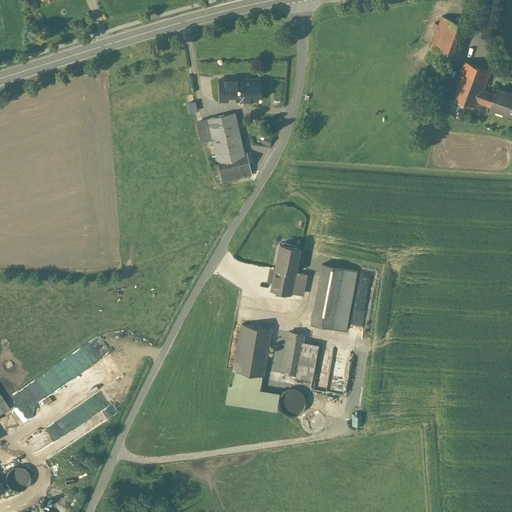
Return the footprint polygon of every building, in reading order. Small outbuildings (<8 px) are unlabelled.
[(461,23),(442,16),(430,48),(456,58),(468,25),(461,23)] [(490,70),(464,60),(451,97),(477,106),(479,101),(483,90),(490,70)] [(243,78),(219,79),(219,100),(226,100),(226,92),(236,92),(236,99),(259,99),(259,98),(260,98),(260,96),(259,96),(259,79),(243,79),(243,78)] [(511,93),(497,88),(494,94),(490,105),(490,106),(495,108),(494,110),(503,113),(504,111),(511,113),(511,93)] [(494,94),(483,90),(479,101),(490,105),(494,94)] [(233,112),(207,118),(208,119),(212,138),(214,150),(239,144),(241,144),(233,112)] [(208,119),(197,122),(202,140),(212,138),(208,119)] [(239,144),(214,150),(216,160),(243,153),(242,153),(241,153),(239,144)] [(216,160),(221,180),(251,173),(246,152),(243,153),(216,160)] [(299,246),(279,243),(274,268),(275,268),(288,270),(294,271),(299,246)] [(356,270),(321,264),(310,323),(345,329),(356,270)] [(288,270),(275,268),(272,281),(286,283),(288,270)] [(286,283),(272,281),(271,289),(284,292),(286,283)] [(270,328),(241,324),(232,369),(262,374),(270,328)] [(312,336),(288,331),(281,370),(304,375),(312,336)] [(75,427),(81,436),(99,424),(93,415),(111,404),(101,389),(124,374),(110,353),(65,382),(89,418),(75,427)] [(319,373),(316,387),(326,389),(328,375),(319,373)] [(291,385),(288,386),(286,386),(284,387),(282,388),(281,389),(279,391),(278,393),(277,395),(276,397),(276,399),(276,401),(276,404),(276,405),(277,407),(278,408),(279,410),(280,412),(283,414),(285,415),(287,416),(290,417),(292,417),(295,416),(297,416),(298,415),(300,414),(302,412),(304,411),(305,409),(306,407),(307,405),(307,403),(307,401),(307,399),(306,397),(306,396),(305,394),(304,392),(302,390),(300,388),(298,387),(296,386),(293,385),(291,385)] [(4,401),(0,394),(0,412),(9,407),(4,401)] [(306,409),(306,424),(322,424),(322,409),(306,409)] [(22,470),(20,469),(17,470),(16,470),(14,471),(13,472),(11,473),(10,475),(9,477),(8,478),(8,480),(8,482),(8,483),(8,484),(9,486),(10,487),(10,489),(12,490),(13,491),(15,492),(16,493),(19,493),(21,493),(22,493),(24,493),(26,492),(27,491),(28,490),(29,489),(30,487),(31,485),(32,484),(32,483),(32,481),(32,479),(31,477),(31,476),(30,475),(29,473),(28,472),(26,471),(24,470),(22,470)]
